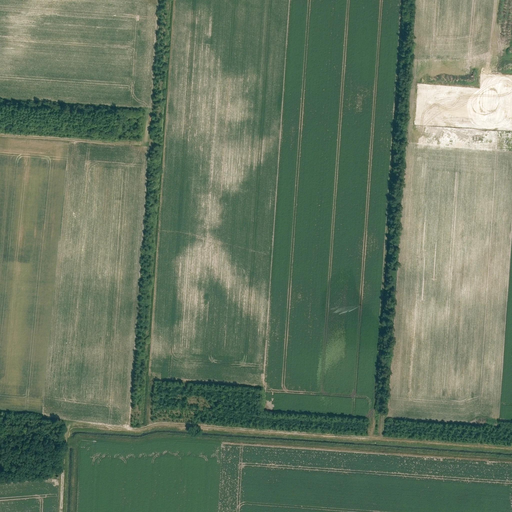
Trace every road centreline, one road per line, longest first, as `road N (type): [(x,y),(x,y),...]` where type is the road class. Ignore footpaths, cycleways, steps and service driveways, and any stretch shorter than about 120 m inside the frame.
road 1 (track): [(61,511),(72,423),(511,447)]
road 2 (track): [(128,429),(159,0)]
road 3 (track): [(0,134),(148,144)]
